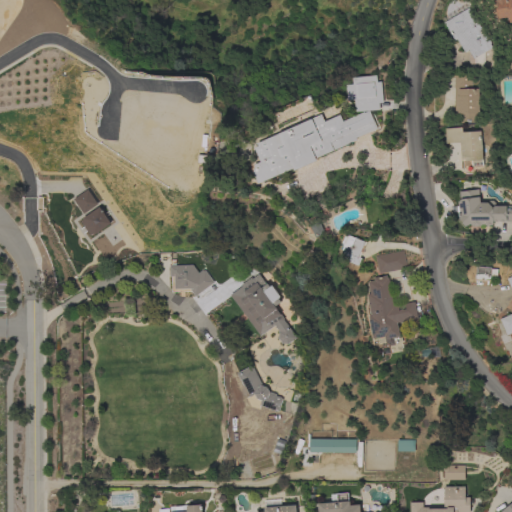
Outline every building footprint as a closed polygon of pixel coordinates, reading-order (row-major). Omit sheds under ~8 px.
[(495,9),(497,9),(495,2),(494,0),(511,0),(511,22),(510,23),(510,22),(509,22),(508,19),(507,20),(507,17),(497,19),(495,9)] [(468,50),(464,53),(456,40),(454,41),(443,23),(468,8),(479,27),(480,26),(490,43),(489,44),(491,48),(489,49),(491,52),(487,55),(485,51),(472,58),(470,55),(468,50)] [(376,76),(376,82),(380,82),(382,103),(378,103),(379,110),(355,112),(354,100),(347,101),(346,85),(353,85),(352,78),(376,76)] [(454,76),(471,76),(471,89),(478,89),(478,114),(476,114),(476,122),(459,122),(459,114),(454,114),(454,76)] [(321,115),(324,122),(339,115),(342,121),(363,112),(364,113),(368,111),(376,129),(355,138),(355,140),(315,159),(316,161),(294,171),(293,169),(258,184),(253,172),(255,168),(254,165),(260,162),(254,148),(258,146),(256,143),(321,115)] [(461,127),(461,132),(480,131),(482,166),(471,167),(470,157),(460,158),(459,143),(445,144),(444,129),(461,127)] [(384,201),(379,199),(389,176),(394,178),(384,201)] [(97,204),(86,189),(71,200),(82,215),(97,204)] [(477,189),(479,203),(486,203),(488,201),(492,201),(494,203),(494,206),(510,206),(511,208),(511,222),(492,222),(492,224),(491,226),(485,226),(484,225),(481,225),(480,226),(472,226),(470,225),(469,225),(464,227),(458,220),(459,213),(457,213),(456,206),(457,205),(457,203),(459,200),(458,192),(477,189)] [(93,234),(92,233),(90,235),(80,221),(83,219),(81,218),(97,206),(109,223),(93,234)] [(315,238),(310,226),(319,222),(325,234),(315,238)] [(364,242),(363,246),(364,246),(361,253),(360,252),(358,257),(361,258),(358,266),(343,260),(346,252),(348,253),(349,249),(342,247),(347,235),(364,242)] [(402,251),(406,268),(378,274),(375,257),(402,251)] [(169,259),(175,259),(175,266),(191,265),(198,275),(203,271),(212,283),(195,296),(189,289),(174,289),(174,276),(169,276),(169,266),(169,259)] [(474,284),(475,267),(490,267),(490,269),(497,269),(496,277),(489,276),(489,285),(474,284)] [(295,337),(286,344),(280,342),(276,338),(277,331),(274,326),(260,336),(229,295),(241,287),(240,285),(249,278),(251,279),(257,275),(264,284),(265,284),(271,290),(274,292),(276,295),(277,298),(279,302),(273,306),(283,319),(282,320),(295,337)] [(368,317),(371,316),(367,295),(370,294),(367,282),(373,281),(373,278),(386,275),(386,278),(388,278),(394,306),(414,302),(417,319),(397,323),(399,336),(385,339),(384,336),(373,339),(368,317)] [(511,332),(506,335),(499,319),(511,313),(511,293),(506,279),(508,277),(511,275),(511,332)] [(249,396),(243,384),(242,385),(236,373),(252,365),(262,386),(266,387),(268,392),(275,394),(274,395),(280,397),(279,398),(282,398),(277,411),(258,405),(260,400),(256,398),(254,394),(249,396)] [(355,439),(355,453),(308,452),(309,439),(355,439)] [(396,439),(413,439),(413,451),(396,451),(396,439)] [(463,479),(442,479),(442,470),(442,466),(444,466),(444,465),(463,465),(463,479)] [(464,487),(464,498),(469,498),(469,511),(409,511),(409,502),(422,502),(422,507),(428,507),(428,509),(443,509),(443,487),(464,487)] [(330,494),(347,493),(348,501),(349,501),(349,506),(359,505),(359,511),(317,511),(317,504),(331,503),(330,494)] [(264,500),(280,499),(280,507),(295,505),(295,511),(263,511),(263,508),(264,508),(264,500)] [(499,511),(511,502),(511,511),(499,511)]
